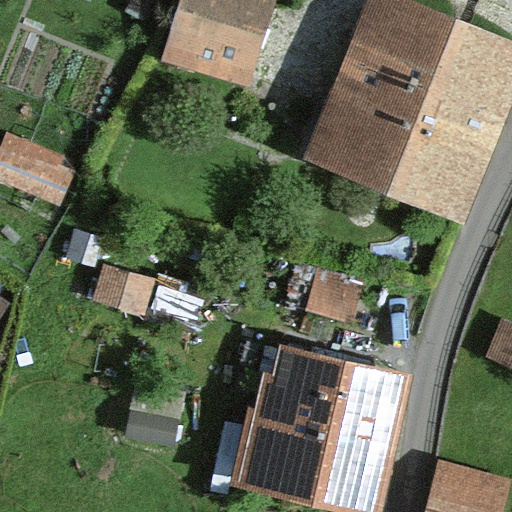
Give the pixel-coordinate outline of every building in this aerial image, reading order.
[(191,54),(235,68),(257,0),(188,0),(170,54),(189,60),(191,54)] [(479,170),(501,115),(490,110),(511,52),(389,2),(364,61),(352,56),(339,89),(351,94),(331,143),(455,193),(466,166),(479,170)] [(70,173),(55,166),(58,159),(11,139),(0,166),(0,173),(59,198),(70,173)] [(76,232),(69,254),(94,261),(101,239),(76,232)] [(108,266),(100,293),(141,306),(149,279),(108,266)] [(308,307),(349,319),(361,280),(320,268),(308,307)] [(511,329),(504,326),(494,349),(511,356),(511,329)] [(375,504),(391,434),(374,430),(387,376),(286,352),(274,405),(270,419),(251,415),(238,472),(375,504)] [(441,465),(427,511),(487,511),(497,481),(441,465)]
